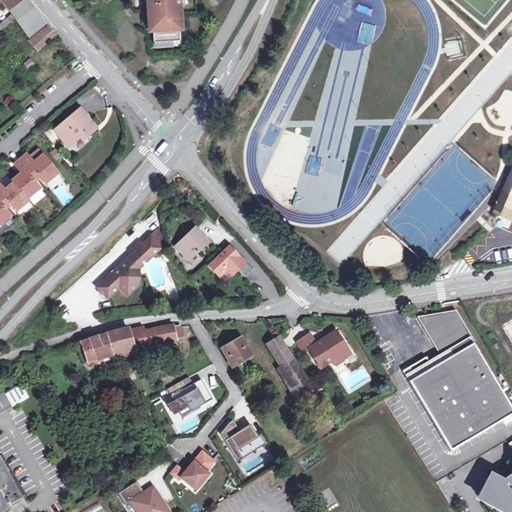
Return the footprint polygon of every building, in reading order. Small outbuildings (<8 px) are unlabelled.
[(35,38),(43,47),(55,35),(48,28),(47,26),(28,1),(27,1),(26,0),(0,0),(0,1),(11,15),(15,20),(32,41),(35,38)] [(148,0),(149,1),(150,1),(150,8),(152,8),(153,28),(155,28),(156,39),(157,39),(182,38),(181,26),(184,26),(182,3),(182,0),(148,0)] [(15,20),(11,15),(0,23),(0,30),(0,31),(15,20)] [(35,38),(32,41),(29,43),(37,52),(43,47),(35,38)] [(25,57),(12,70),(32,89),(44,75),(25,57)] [(72,137),(76,141),(81,137),(84,139),(96,129),(79,110),(55,130),(66,143),(72,137)] [(69,147),(76,141),(72,137),(66,143),(69,147)] [(38,177),(41,175),(42,177),(48,183),(60,172),(40,149),(33,154),(38,160),(36,162),(28,153),(16,164),(23,173),(14,180),(16,182),(7,190),(0,182),(0,225),(0,226),(13,216),(7,210),(6,208),(9,205),(11,203),(13,205),(19,211),(31,201),(29,199),(42,188),(37,181),(35,179),(38,177)] [(511,171),(494,212),(511,219),(511,171)] [(126,296),(137,285),(138,269),(164,245),(161,230),(160,228),(96,287),(106,298),(118,287),(126,296)] [(209,242),(196,228),(176,246),(189,261),(209,242)] [(229,247),(209,267),(219,278),(227,270),(232,276),(238,270),(244,278),(252,271),(237,256),(235,258),(231,255),(234,252),(229,247)] [(511,292),(458,300),(511,387),(511,292)] [(452,314),(441,315),(442,323),(433,328),(428,322),(422,326),(439,354),(448,349),(451,355),(406,382),(448,452),(511,413),(511,412),(470,344),(468,345),(466,341),(468,339),(452,314)] [(417,318),(422,326),(428,322),(433,328),(442,323),(441,315),(417,318)] [(275,340),(280,337),(281,336),(270,319),(264,323),(275,340)] [(176,340),(173,327),(173,326),(144,331),(143,327),(129,331),(128,328),(81,342),(88,362),(100,358),(118,353),(176,342),(176,340)] [(180,326),(173,327),(176,340),(183,339),(180,326)] [(322,372),(333,365),(337,361),(343,362),(351,357),(336,335),(316,348),(309,353),(322,372)] [(267,345),(280,366),(293,358),(280,337),(275,340),(267,345)] [(304,356),(309,353),(316,348),(310,338),(297,346),(304,356)] [(222,350),(233,368),(252,356),(241,339),(222,350)] [(293,358),(280,366),(285,374),(281,376),(286,385),(303,375),(293,358)] [(337,361),(333,365),(336,369),(344,364),(343,362),(337,361)] [(303,375),(286,385),(295,399),(311,388),(303,375)] [(189,379),(167,392),(183,419),(213,401),(202,382),(194,386),(189,379)] [(0,395),(0,412),(9,407),(2,394),(0,395)] [(231,424),(222,436),(227,443),(228,442),(234,451),(233,452),(239,462),(265,446),(252,426),(242,433),(235,422),(231,424)] [(507,436),(511,434),(511,422),(503,426),(507,436)] [(169,436),(162,438),(164,445),(171,443),(169,436)] [(173,476),(181,483),(183,480),(199,493),(212,477),(208,474),(216,464),(204,454),(187,475),(179,469),(173,476)] [(0,511),(3,511),(23,500),(0,459),(0,511)] [(477,498),(503,511),(511,511),(511,475),(510,476),(508,476),(507,477),(506,478),(505,479),(504,480),(503,482),(503,483),(489,476),(477,498)] [(140,486),(121,498),(129,509),(134,506),(137,511),(171,511),(156,490),(147,496),(140,486)]
